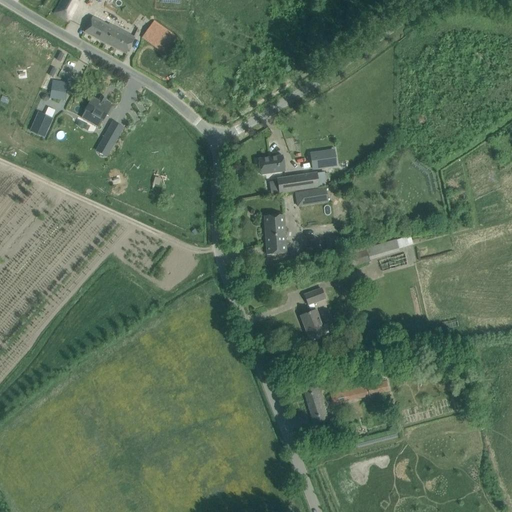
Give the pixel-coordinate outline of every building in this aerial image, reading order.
[(67,21),(73,13),(80,0),(62,0),(54,13),(67,21)] [(116,0),(114,5),(121,10),(127,0),(116,0)] [(125,56),(130,47),(135,39),(94,15),(84,32),(125,56)] [(179,42),(171,36),(152,23),(142,37),(169,56),(179,42)] [(49,99),(65,101),(67,83),(52,81),(49,99)] [(102,122),(103,119),(105,115),(108,117),(114,107),(104,101),(102,104),(92,98),(85,111),(81,119),(92,125),(96,119),(102,122)] [(38,112),(29,133),(44,139),(53,119),(38,112)] [(106,133),(99,145),(110,150),(116,139),(106,133)] [(326,151),(317,152),(318,166),(327,166),(326,151)] [(260,175),(285,171),(282,156),(258,160),(260,175)] [(316,173),(276,179),(278,193),(318,187),(316,173)] [(325,190),(296,194),(298,206),(327,202),(325,190)] [(266,256),(276,256),(286,255),(283,215),(273,216),(263,217),(266,256)] [(326,237),(327,252),(338,250),(336,236),(326,237)] [(399,251),(398,249),(413,245),(410,236),(395,240),(395,239),(374,246),(373,244),(351,251),(352,254),(347,256),(350,267),(369,262),(369,261),(399,251)] [(382,273),(408,265),(404,252),(378,260),(382,273)] [(304,296),(308,305),(324,298),(321,289),(304,296)] [(310,341),(319,337),(325,335),(315,311),(300,316),(310,341)] [(430,333),(458,326),(456,318),(428,324),(430,333)] [(313,425),(323,422),(327,421),(318,391),(320,391),(315,376),(300,381),(313,425)] [(375,391),(387,388),(386,381),(373,384),(375,391)] [(370,396),(368,385),(351,388),(354,400),(370,396)] [(346,402),(343,390),(330,393),(332,405),(346,402)]
